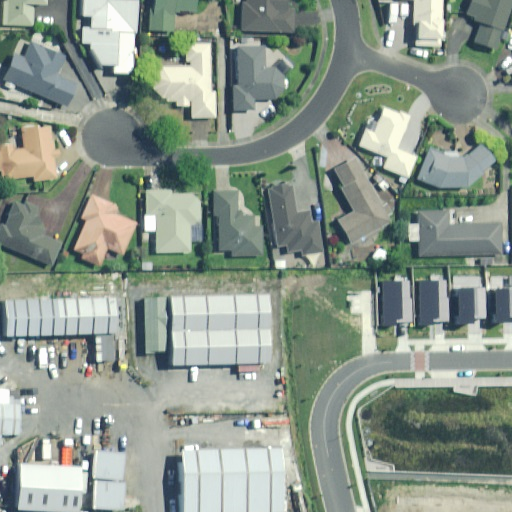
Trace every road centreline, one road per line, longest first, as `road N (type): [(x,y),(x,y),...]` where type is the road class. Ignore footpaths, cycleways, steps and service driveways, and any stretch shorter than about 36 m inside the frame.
road 1 (residential): [(511,358),(375,363),(348,376),(324,416),(342,511)]
road 2 (residential): [(357,49),(306,124),(275,143),(242,153),(141,153),(111,132)]
